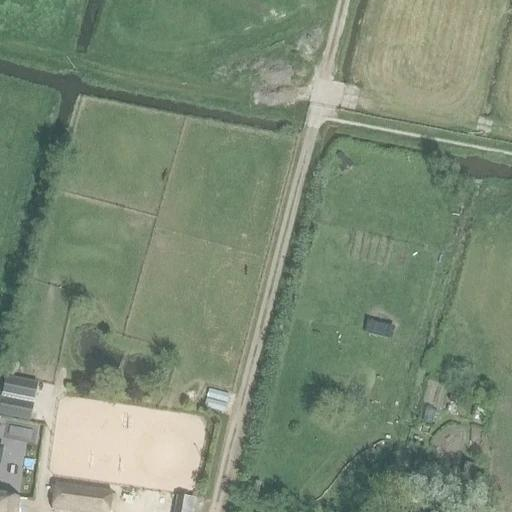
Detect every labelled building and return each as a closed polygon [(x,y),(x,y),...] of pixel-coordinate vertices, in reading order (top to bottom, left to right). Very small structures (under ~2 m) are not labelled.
[(463,392),(452,390),(449,404),(461,406),(463,392)] [(488,406),(475,404),(473,419),(486,421),(488,406)] [(108,511),(112,492),(55,484),(51,511),(52,511),(108,511)] [(180,511),(200,511),(202,496),(182,495),(180,511)] [(0,511),(15,511),(17,499),(0,496),(0,511)]
